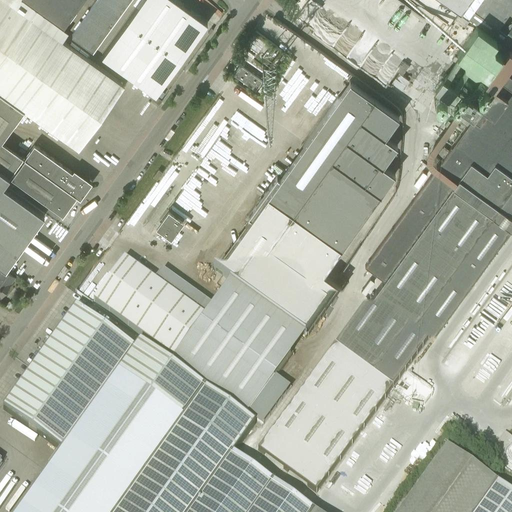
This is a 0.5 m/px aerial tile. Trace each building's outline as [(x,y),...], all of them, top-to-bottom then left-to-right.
[(0,0),(0,112),(8,118),(0,128),(0,263),(5,267),(44,213),(3,184),(23,156),(1,142),(24,110),(78,149),(124,85),(62,40),(68,32),(63,28),(24,0),(0,0)] [(24,0),(63,28),(83,0),(24,0)] [(96,0),(72,34),(92,49),(128,0),(96,0)] [(207,21),(177,0),(140,0),(102,53),(156,92),(207,21)] [(443,0),(460,12),(468,0),(443,0)] [(511,0),(481,0),(468,18),(501,41),(502,40),(506,34),(506,33),(499,28),(511,8),(511,0)] [(511,26),(506,33),(506,34),(502,40),(511,47),(511,26)] [(479,70),(486,75),(487,75),(502,54),(494,48),(494,44),(497,39),(487,32),(484,37),(479,37),(472,32),(456,53),(464,58),(465,64),(474,71),(479,70)] [(485,81),(493,88),(511,61),(511,51),(509,49),(485,81)] [(408,66),(403,62),(397,72),(398,73),(401,75),(408,66)] [(511,63),(481,105),(467,95),(458,107),(459,108),(472,118),(365,265),(384,279),(334,347),(258,452),(316,493),(392,389),(511,225),(511,63)] [(242,65),(234,75),(255,91),(263,80),(242,65)] [(486,75),(479,70),(475,76),(482,81),(486,75)] [(408,81),(401,75),(398,73),(395,78),(405,86),(408,81)] [(395,78),(391,83),(401,91),(405,86),(395,78)] [(263,195),(266,197),(263,201),(260,199),(248,215),(251,217),(246,224),(247,232),(238,234),(240,242),(231,243),(233,252),(224,253),(211,272),(303,339),(343,284),(324,270),(341,247),(394,173),(395,174),(395,173),(388,168),(397,155),(392,151),(396,145),(397,145),(385,136),(399,116),(352,82),(340,98),(338,96),(302,146),(305,147),(281,180),(277,177),(276,177),(263,195)] [(438,92),(433,98),(441,104),(445,98),(438,92)] [(151,99),(159,104),(162,100),(154,95),(151,99)] [(218,97),(179,153),(188,158),(226,102),(218,97)] [(441,104),(439,105),(453,116),(459,108),(458,107),(445,98),(441,104)] [(221,212),(268,132),(232,111),(188,186),(213,200),(210,206),(221,212)] [(215,130),(198,151),(202,155),(220,134),(215,130)] [(98,148),(95,153),(114,166),(124,153),(100,135),(93,144),(98,148)] [(32,147),(25,158),(80,198),(78,196),(89,182),(78,174),(79,172),(76,175),(37,147),(32,147)] [(171,185),(187,164),(178,157),(162,178),(171,185)] [(80,198),(25,158),(11,177),(62,215),(62,216),(76,196),(80,198)] [(153,176),(157,179),(163,171),(158,168),(153,176)] [(142,203),(151,210),(167,188),(157,181),(142,203)] [(183,220),(181,219),(168,209),(156,227),(171,238),(183,220)] [(154,249),(165,257),(168,254),(172,257),(181,246),(165,234),(154,249)] [(173,360),(203,317),(124,260),(93,303),(173,360)] [(0,296),(1,297),(10,283),(14,277),(1,267),(0,268),(0,296)] [(3,410),(61,452),(18,511),(511,511),(511,495),(496,484),(446,448),(400,511),(310,511),(231,455),(253,424),(139,343),(134,350),(75,309),(3,410)] [(511,434),(506,431),(490,454),(511,469),(511,434)]
